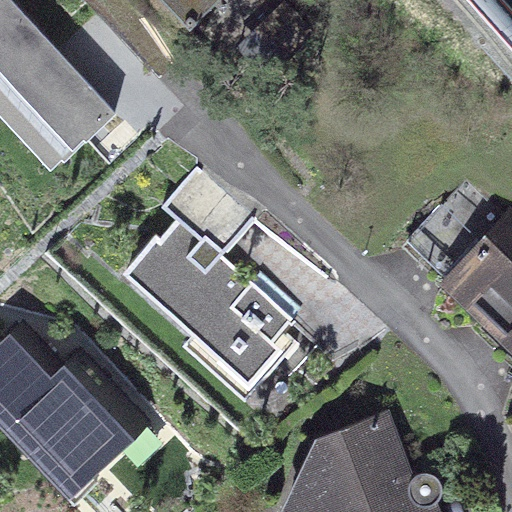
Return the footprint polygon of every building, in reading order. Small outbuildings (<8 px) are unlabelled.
[(73,0),(36,29),(0,56),(0,144),(28,181),(127,104),(101,70),(136,43),(174,62),(241,11),(232,0),(73,0)] [(207,176),(104,286),(237,410),(303,340),(228,270),(265,230),(207,176)] [(511,222),(507,217),(436,291),(511,364),(511,222)] [(17,326),(0,341),(0,454),(52,511),(61,511),(152,429),(81,352),(59,372),(17,326)] [(406,511),(381,422),(297,446),(265,511),(406,511)]
